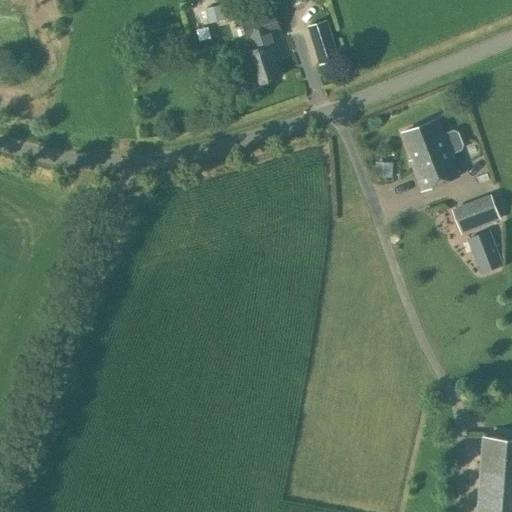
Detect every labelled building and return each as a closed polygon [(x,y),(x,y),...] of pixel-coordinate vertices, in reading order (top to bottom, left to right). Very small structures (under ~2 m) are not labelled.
[(282,61),(276,42),(274,31),(280,29),(274,10),(241,21),(247,39),(250,39),(253,49),(247,51),(257,84),(281,77),(277,62),(282,61)] [(326,20),(307,26),(320,64),(339,58),(326,20)] [(421,191),(424,190),(460,176),(437,118),(402,132),(417,173),(415,173),(421,191)] [(392,178),(392,168),(375,167),(374,177),(392,178)] [(461,234),(501,219),(491,193),(452,209),(461,234)] [(469,236),(483,272),(507,263),(493,227),(469,236)] [(511,511),(511,438),(483,436),(478,511),(511,511)]
